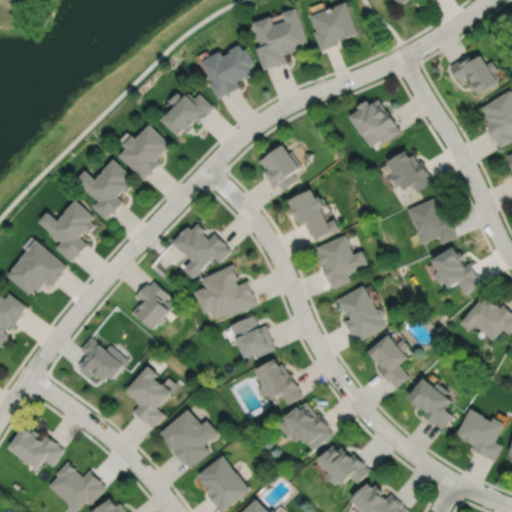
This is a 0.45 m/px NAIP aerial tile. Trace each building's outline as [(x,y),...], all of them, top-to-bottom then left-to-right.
[(311,16),(317,32),(314,33),(321,51),(338,44),(337,40),(339,39),(340,41),(358,34),(346,2),(334,7),(334,9),(325,13),(324,11),(311,16)] [(256,49),(263,70),(277,66),(277,67),(287,64),(284,55),(285,54),(285,55),(293,53),(293,52),(297,50),(297,49),(305,46),(305,45),(308,44),(296,8),(282,13),(285,21),(273,25),(270,17),(252,23),(261,48),(256,49)] [(220,53),(203,62),(214,82),(211,84),(219,99),(225,95),(226,96),(240,89),(236,82),(244,78),(245,80),(255,74),(251,67),(255,65),(246,49),(242,51),(239,45),(228,51),(229,54),(222,58),(220,53)] [(468,55),(450,67),(460,82),(469,77),(472,82),(468,84),(473,91),(477,89),(481,95),(499,84),(492,74),(498,70),(492,62),(487,65),(481,57),(473,62),(468,55)] [(511,92),(511,91),(490,103),(491,103),(482,108),(487,116),(486,116),(489,122),(487,124),(490,128),(487,129),(495,143),(497,142),(500,148),(511,140),(511,92)] [(179,93),(171,103),(177,108),(164,122),(181,137),(186,131),(190,135),(195,129),(193,127),(198,122),(200,124),(210,114),(215,108),(201,94),(196,99),(190,94),(185,99),(179,93)] [(367,101),(357,108),(359,111),(350,118),(370,148),(380,141),(383,145),(401,133),(396,126),(397,125),(388,112),(387,113),(378,100),(370,106),(367,101)] [(134,137),(125,146),(128,149),(121,157),(133,168),(134,167),(144,178),(150,172),(151,173),(161,163),(158,160),(166,151),(165,150),(170,144),(151,125),(137,140),(134,137)] [(282,145),(259,162),(268,173),(265,175),(275,188),(278,185),(283,191),(297,181),(293,175),(302,167),(291,152),(289,154),(282,145)] [(387,164),(395,177),(393,178),(398,187),(400,186),(404,192),(414,187),(417,193),(433,184),(429,177),(430,176),(422,161),(419,163),(414,156),(410,158),(407,152),(387,164)] [(80,179),(100,198),(94,204),(107,216),(112,211),(114,212),(124,200),(118,194),(124,188),(127,190),(134,183),(129,178),(133,174),(128,169),(126,171),(114,160),(103,172),(102,171),(97,176),(89,169),(80,179)] [(294,200),(297,206),(295,207),(299,215),(301,214),(304,222),(307,221),(313,232),(314,232),(317,238),(334,230),(334,231),(339,228),(336,220),(327,224),(321,211),(327,208),(322,199),(317,201),(312,191),(294,200)] [(49,209),(40,218),(63,239),(57,246),(72,259),(78,253),(79,254),(90,242),(81,234),(85,230),(86,231),(88,229),(90,231),(97,223),(92,219),(96,214),(77,197),(66,208),(67,209),(59,218),(49,209)] [(435,199),(408,211),(414,225),(415,225),(419,233),(418,234),(421,241),(439,234),(442,242),(457,235),(448,215),(443,218),(442,216),(443,216),(439,206),(438,206),(435,199)] [(190,224),(188,226),(182,231),(183,232),(175,240),(185,250),(186,249),(195,258),(186,266),(195,275),(216,255),(222,260),(233,249),(228,243),(228,242),(217,231),(211,237),(205,231),(208,228),(201,220),(194,227),(190,224)] [(319,245),(322,252),(321,253),(325,263),(327,262),(328,263),(324,265),(330,280),(331,279),(334,286),(352,279),(349,271),(364,265),(363,263),(368,261),(363,249),(356,252),(353,243),(354,243),(349,232),(319,245)] [(37,237),(21,256),(22,257),(8,273),(30,292),(35,286),(38,289),(48,278),(54,284),(64,272),(63,271),(68,265),(37,237)] [(455,243),(433,256),(440,267),(435,271),(441,282),(447,278),(450,284),(459,279),(466,292),(482,282),(478,275),(479,275),(470,261),(466,264),(463,258),(466,257),(461,249),(460,251),(455,243)] [(204,276),(208,284),(197,289),(207,310),(214,307),(218,317),(228,312),(229,315),(242,309),(243,310),(260,303),(256,295),(258,294),(250,278),(240,283),(238,278),(242,276),(235,262),(204,276)] [(149,282),(138,294),(143,299),(133,310),(146,322),(148,320),(156,327),(160,322),(162,323),(167,317),(166,315),(173,308),(172,307),(173,305),(166,299),(171,293),(156,279),(151,284),(149,282)] [(377,307),(364,284),(339,298),(345,308),(346,308),(349,312),(351,311),(354,315),(347,319),(356,336),(357,335),(359,339),(386,325),(382,317),(384,316),(385,312),(383,308),(379,306),(377,307)] [(0,291),(0,341),(5,341),(9,337),(8,331),(5,330),(10,323),(14,325),(24,311),(23,311),(28,304),(10,291),(6,296),(0,291)] [(485,293),(461,320),(469,328),(475,321),(494,338),(504,327),(510,332),(511,329),(511,309),(505,302),(501,306),(491,297),(490,298),(485,293)] [(233,323),(235,327),(228,330),(234,342),(241,339),(248,356),(254,353),(256,357),(277,347),(274,340),(275,340),(268,323),(262,326),(256,313),(233,323)] [(390,332),(369,349),(375,356),(374,357),(382,366),(379,368),(389,381),(391,380),(396,387),(410,375),(399,362),(408,355),(404,350),(410,345),(403,337),(398,341),(390,332)] [(93,335),(82,348),(88,353),(79,364),(91,375),(96,369),(101,373),(99,375),(105,379),(107,376),(108,377),(110,374),(114,377),(124,365),(125,366),(131,360),(112,343),(108,348),(102,342),(101,343),(93,335)] [(260,368),(266,378),(265,378),(266,379),(259,383),(263,390),(261,391),(262,394),(271,388),(276,398),(284,393),(290,403),(305,394),(301,387),(302,386),(293,373),(292,374),(285,362),(284,363),(279,356),(260,368)] [(150,364),(128,388),(134,393),(133,394),(139,399),(138,400),(142,403),(135,410),(148,422),(150,421),(155,426),(167,413),(159,406),(174,390),(164,381),(163,382),(156,376),(160,372),(150,364)] [(425,376),(409,395),(415,401),(413,403),(420,408),(422,405),(427,409),(423,414),(436,424),(436,423),(443,428),(454,414),(447,408),(449,407),(447,405),(452,399),(450,398),(451,397),(446,393),(449,389),(438,381),(435,384),(425,376)] [(309,400),(303,405),(302,405),(289,416),(290,417),(283,423),(292,435),(294,434),(299,440),(305,436),(309,440),(316,448),(335,432),(331,426),(332,425),(321,412),(319,413),(309,400)] [(471,406),(457,433),(464,437),(463,438),(475,444),(472,448),(487,457),(488,456),(495,460),(503,444),(496,440),(506,422),(494,416),(492,419),(485,415),(485,414),(471,406)] [(189,407),(163,431),(168,438),(167,439),(174,447),(177,445),(177,446),(174,449),(185,461),(186,461),(192,467),(211,449),(206,444),(220,431),(209,419),(204,423),(189,407)] [(26,425),(10,446),(21,454),(19,457),(30,464),(31,462),(39,467),(45,459),(54,465),(65,449),(59,444),(60,443),(47,433),(43,439),(38,436),(41,432),(35,428),(33,431),(26,425)] [(335,445),(331,450),(329,448),(327,451),(326,451),(323,454),(323,455),(321,457),(333,469),(329,474),(332,477),(330,479),(335,484),(339,479),(343,483),(351,475),(358,482),(371,469),(366,464),(367,463),(355,452),(352,455),(342,446),(339,449),(335,445)] [(225,454),(200,473),(203,477),(202,478),(208,486),(212,491),(209,493),(219,505),(220,504),(224,510),(252,488),(225,454)] [(69,460),(57,473),(59,475),(50,485),(70,502),(69,503),(77,511),(88,499),(92,503),(108,486),(103,482),(104,481),(91,469),(84,476),(77,469),(78,468),(69,460)] [(369,482),(352,499),(365,511),(405,511),(408,509),(392,493),(387,498),(382,493),(385,491),(377,484),(374,487),(369,482)] [(113,497),(94,511),(130,511),(129,511),(122,502),(119,504),(113,497)] [(273,511),(259,497),(244,511),(278,511),(276,509),(273,511)]
